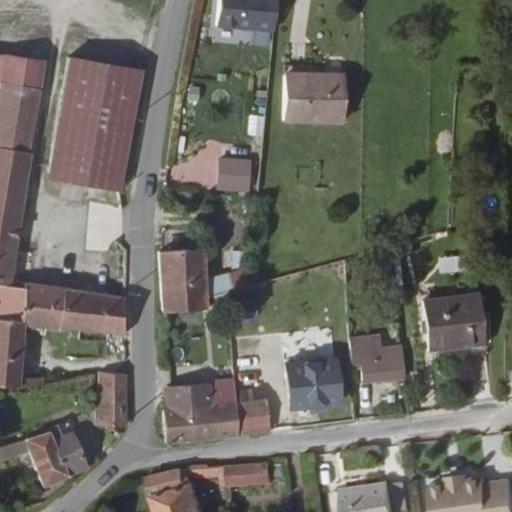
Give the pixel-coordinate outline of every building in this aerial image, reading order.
[(275,29),(278,0),(220,0),(218,23),(275,29)] [(0,98),(38,104),(43,73),(0,66),(0,98)] [(343,67),(281,67),(281,120),(343,122),(343,67)] [(132,204),(153,87),(81,75),(62,191),(132,204)] [(0,296),(3,297),(5,288),(10,289),(23,204),(38,104),(0,98),(0,296)] [(246,115),(245,136),(259,137),(261,116),(246,115)] [(212,192),(245,193),(246,160),(213,159),(212,192)] [(205,307),(205,296),(202,248),(160,252),(163,311),(205,307)] [(455,256),(434,260),(437,273),(457,270),(455,256)] [(12,309),(10,319),(32,322),(126,334),(126,299),(28,285),(26,290),(21,291),(17,292),(13,294),(10,299),(8,308),(12,309)] [(488,343),(484,296),(426,300),(431,348),(488,343)] [(0,386),(1,386),(25,388),(32,322),(10,319),(0,318),(0,386)] [(342,399),(339,355),(309,358),(308,344),(286,345),(292,404),(342,399)] [(368,376),(409,377),(408,360),(391,359),(390,350),(380,350),(380,360),(368,360),(368,376)] [(238,404),(235,366),(223,366),(224,384),(167,387),(169,410),(163,411),(164,442),(240,433),(238,404)] [(100,424),(127,425),(126,375),(100,373),(100,424)] [(240,433),(270,429),(266,389),(242,391),(243,404),(238,404),(240,433)] [(43,488),(88,471),(71,429),(0,448),(0,463),(31,454),(43,488)] [(412,449),(411,441),(400,443),(401,450),(412,449)] [(279,482),(276,461),(234,467),(237,485),(279,482)] [(209,511),(195,470),(159,478),(169,511),(209,511)] [(511,511),(511,503),(509,479),(485,482),(485,477),(431,483),(435,511),(511,511)] [(409,511),(406,479),(343,487),(345,511),(409,511)]
